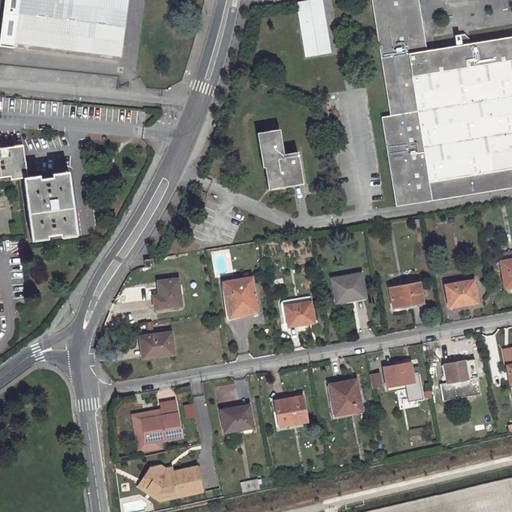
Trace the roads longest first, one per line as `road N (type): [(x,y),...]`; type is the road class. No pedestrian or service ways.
road 1 (residential): [(511,316),(83,394)]
road 2 (unclassified): [(228,0),(172,167),(96,292),(78,347)]
road 3 (unknown): [(363,214),(511,194)]
